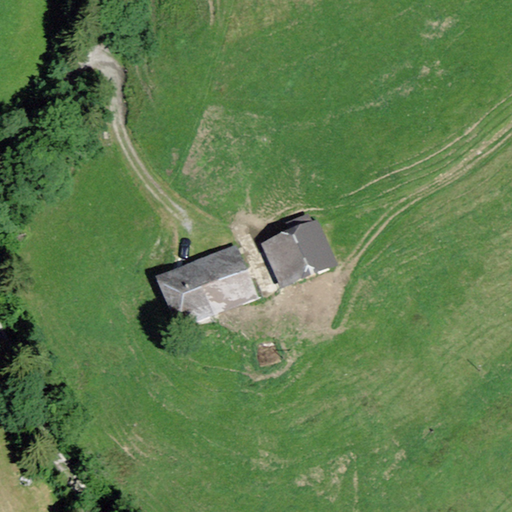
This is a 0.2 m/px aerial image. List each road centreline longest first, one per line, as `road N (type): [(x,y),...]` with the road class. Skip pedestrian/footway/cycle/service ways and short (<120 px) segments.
road 1 (unclassified): [(0,194),(13,154),(73,53),(81,0)]
road 2 (unclassified): [(93,511),(37,420),(0,321)]
